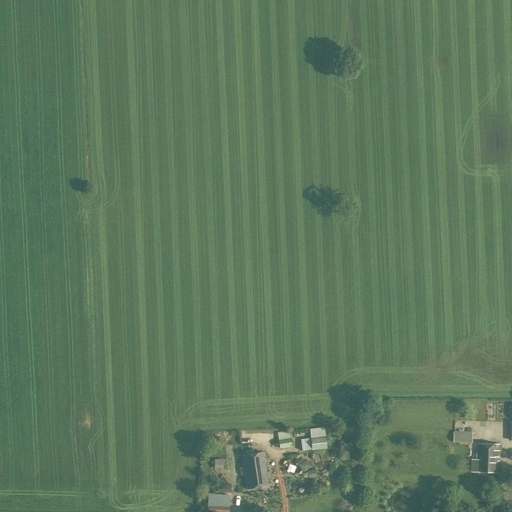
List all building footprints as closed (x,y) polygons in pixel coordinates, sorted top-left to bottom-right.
[(311,450),(326,448),(324,427),(309,429),(310,438),(301,439),(302,451),(311,449),(311,450)] [(292,446),(289,430),(276,433),(278,441),(275,442),(276,446),(279,446),(279,449),(292,446)] [(473,443),(473,432),(454,431),(454,443),(473,443)] [(499,461),(499,445),(478,444),(478,460),(480,460),(480,472),(496,473),(497,461),(499,461)] [(254,454),(253,450),(244,451),(245,456),(242,456),(244,467),(239,468),(240,475),(245,474),(247,489),(268,486),(267,479),(271,478),(270,471),(266,472),(263,453),(254,454)] [(299,456),(296,460),(300,464),(304,460),(299,456)] [(214,468),(225,468),(224,459),(214,459),(214,468)] [(300,464),(298,465),(303,472),(312,467),(306,460),(300,464)] [(309,479),(316,477),(315,469),(307,471),(309,479)] [(228,511),(229,495),(215,494),(216,490),(208,490),(207,503),(205,503),(204,511),(228,511)]
